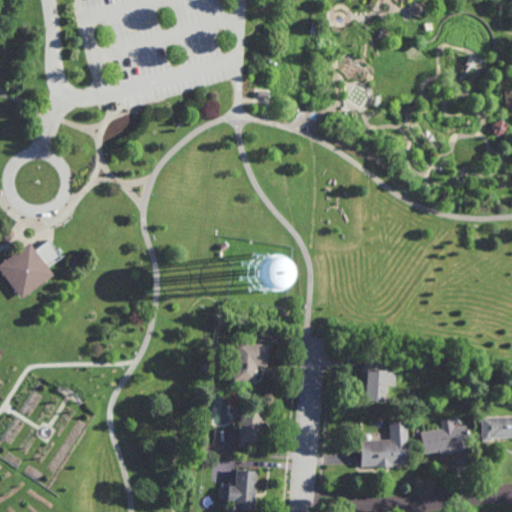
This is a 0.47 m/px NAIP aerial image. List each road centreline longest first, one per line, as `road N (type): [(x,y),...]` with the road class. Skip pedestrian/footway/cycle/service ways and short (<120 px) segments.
road 1 (residential): [(303,499),(396,506),(511,492)]
road 2 (residential): [(316,340),(301,511)]
